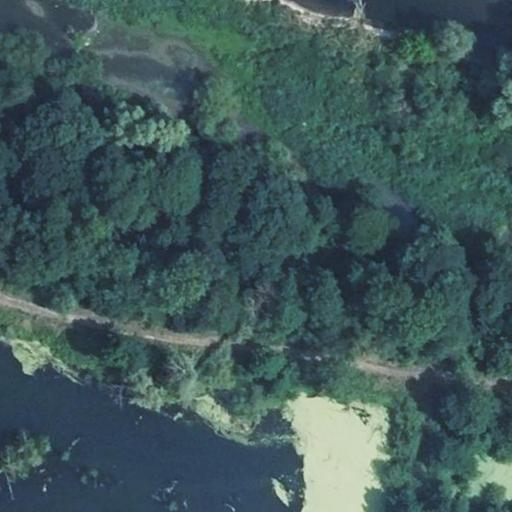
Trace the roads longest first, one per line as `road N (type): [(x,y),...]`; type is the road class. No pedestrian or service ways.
road 1 (track): [(511,391),(115,329),(0,299)]
road 2 (track): [(430,511),(421,403),(428,374)]
